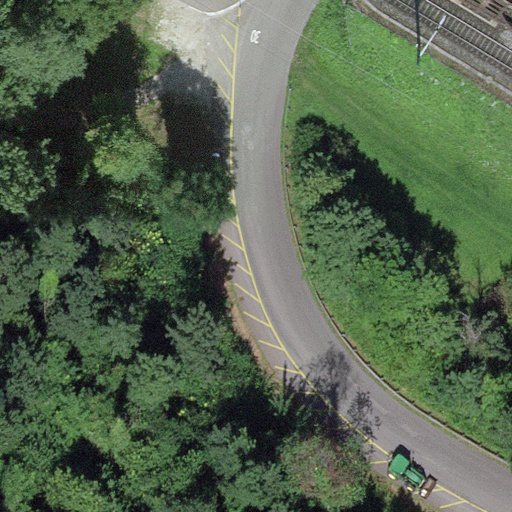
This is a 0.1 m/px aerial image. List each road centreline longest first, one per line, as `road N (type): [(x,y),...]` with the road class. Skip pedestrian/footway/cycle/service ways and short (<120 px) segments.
road 1 (residential): [(511,505),(389,430),(302,363),(271,284),(248,163),(253,87),(282,0)]
road 2 (track): [(0,75),(269,39)]
